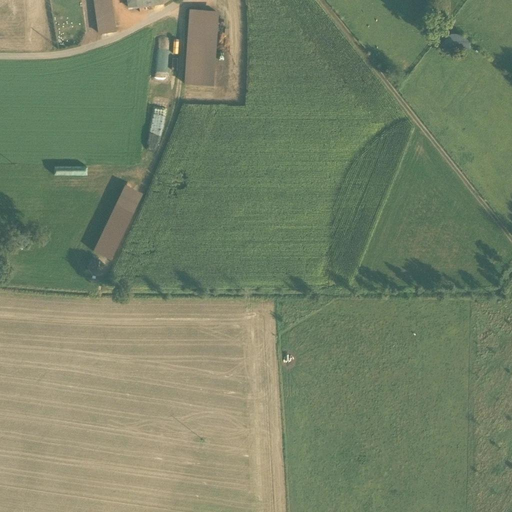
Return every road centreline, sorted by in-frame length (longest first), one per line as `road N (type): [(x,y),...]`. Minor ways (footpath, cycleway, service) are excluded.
road 1 (track): [(511,239),(319,0)]
road 2 (residential): [(0,55),(90,47),(186,0)]
road 3 (track): [(186,0),(180,85),(151,172)]
